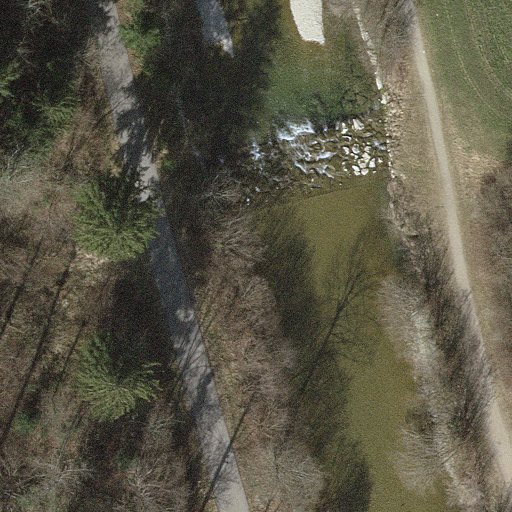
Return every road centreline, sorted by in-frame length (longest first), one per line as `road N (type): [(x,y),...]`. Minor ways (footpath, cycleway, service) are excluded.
road 1 (track): [(101,0),(234,511)]
road 2 (track): [(511,479),(412,0)]
